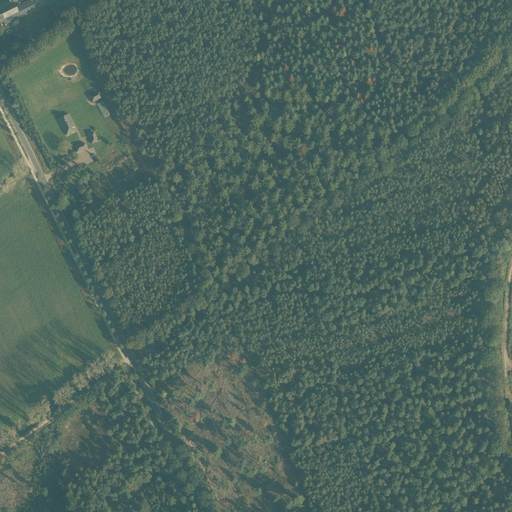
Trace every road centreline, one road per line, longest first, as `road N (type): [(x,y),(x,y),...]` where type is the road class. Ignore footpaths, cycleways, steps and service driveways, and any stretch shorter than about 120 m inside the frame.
road 1 (tertiary): [(132,359),(0,93)]
road 2 (track): [(511,471),(495,445),(483,386),(489,231),(511,187)]
road 3 (track): [(307,288),(380,511)]
road 4 (track): [(307,288),(478,241),(489,231)]
road 5 (track): [(135,357),(197,320),(307,288)]
road 6 (tertiary): [(207,511),(132,359)]
road 7 (track): [(126,362),(0,455)]
road 8 (track): [(361,0),(426,116)]
